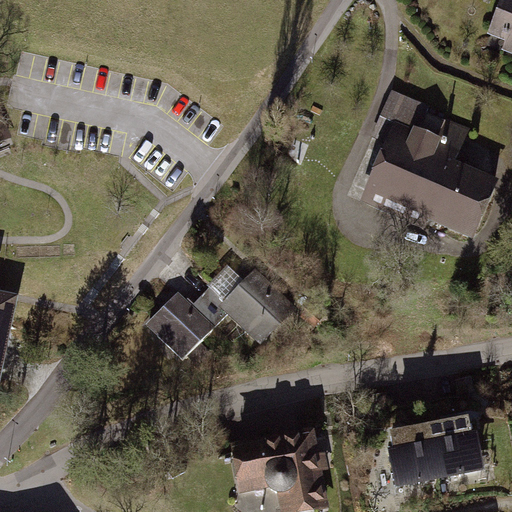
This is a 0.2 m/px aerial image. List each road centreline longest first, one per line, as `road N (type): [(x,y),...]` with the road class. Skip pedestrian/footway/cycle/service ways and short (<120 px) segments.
road 1 (residential): [(0,451),(162,256),(342,0)]
road 2 (residential): [(24,483),(194,407),(511,345)]
